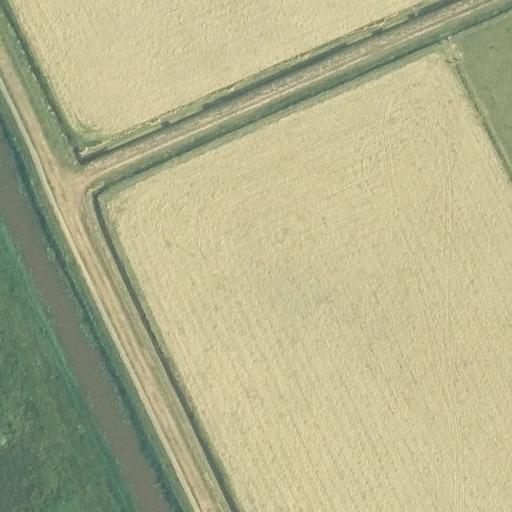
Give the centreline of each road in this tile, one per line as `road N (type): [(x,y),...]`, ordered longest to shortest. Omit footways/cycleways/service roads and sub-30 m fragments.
road 1 (track): [(0,57),(211,511)]
road 2 (track): [(491,0),(47,196)]
